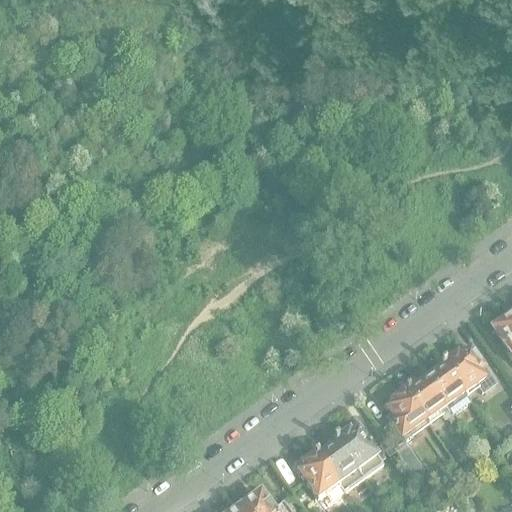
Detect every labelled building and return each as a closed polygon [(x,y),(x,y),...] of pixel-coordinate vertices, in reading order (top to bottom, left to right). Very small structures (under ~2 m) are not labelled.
[(511,322),(510,320),(504,324),(500,324),(495,327),(495,331),(493,333),(511,359),(511,322)] [(493,387),(470,354),(466,357),(463,353),(454,360),(451,359),(446,362),(446,366),(443,368),(464,397),(476,389),(481,396),(493,387)] [(470,405),(464,397),(443,368),(431,377),(432,378),(425,383),(445,410),(450,417),(451,417),(452,418),(470,405)] [(445,410),(425,383),(419,388),(418,386),(404,396),(425,425),(445,410)] [(413,440),(410,436),(425,425),(404,396),(402,397),(399,396),(394,400),(394,403),(385,410),(396,426),(392,429),(404,445),(395,451),(414,480),(424,473),(405,445),(413,440)] [(455,422),(452,418),(451,417),(450,417),(446,420),(450,425),(455,422)] [(385,463),(373,446),(369,449),(356,430),(347,437),(344,436),(338,440),(338,443),(336,445),(363,483),(383,469),(381,465),(385,463)] [(363,483),(336,445),(323,454),(324,456),(318,460),(339,492),(343,497),(363,483)] [(493,464),(482,447),(474,453),(479,459),(485,470),(493,464)] [(339,492),(318,460),(317,458),(314,460),(311,459),(305,463),(305,466),(297,473),(317,502),(318,505),(326,499),(331,506),(343,497),(339,492)] [(475,476),(485,470),(479,459),(468,466),(475,476)] [(466,511),(472,508),(459,488),(458,487),(448,494),(459,511),(466,511)] [(285,511),(283,508),(276,511),(271,511),(260,497),(241,511),(242,511),(285,511)] [(360,511),(350,498),(347,501),(354,511),(360,511)]
